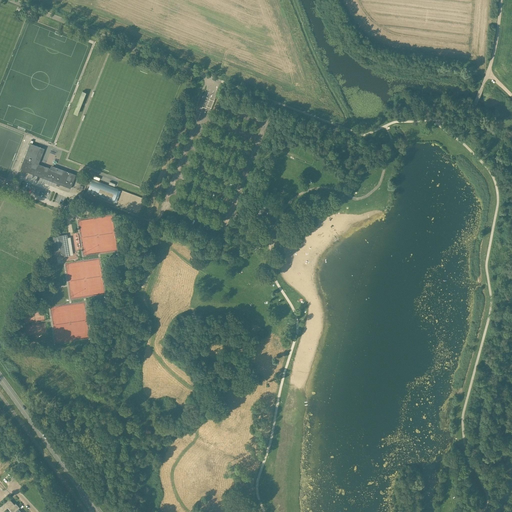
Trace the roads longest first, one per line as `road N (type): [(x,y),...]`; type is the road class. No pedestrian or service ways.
road 1 (unclassified): [(215,79),(12,0)]
road 2 (primary): [(98,511),(0,378)]
road 3 (track): [(289,0),(345,116),(342,127)]
